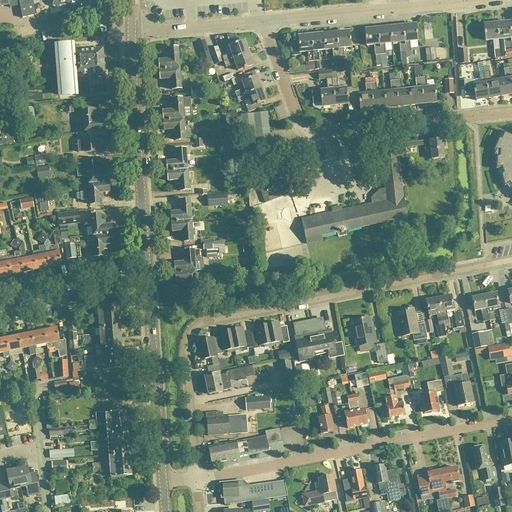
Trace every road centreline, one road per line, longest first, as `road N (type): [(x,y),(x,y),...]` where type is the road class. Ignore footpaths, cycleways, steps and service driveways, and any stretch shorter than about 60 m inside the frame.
road 1 (residential): [(195,479),(186,354),(199,328),(511,261)]
road 2 (residential): [(511,115),(303,133),(266,23)]
road 3 (residential): [(195,479),(511,420)]
road 4 (tertiary): [(148,280),(131,34)]
road 5 (residential): [(266,23),(487,0)]
road 6 (tertiary): [(163,483),(148,280)]
road 7 (residential): [(130,14),(19,31),(0,71)]
road 8 (residential): [(0,310),(148,280)]
road 9 (residential): [(131,34),(266,23)]
